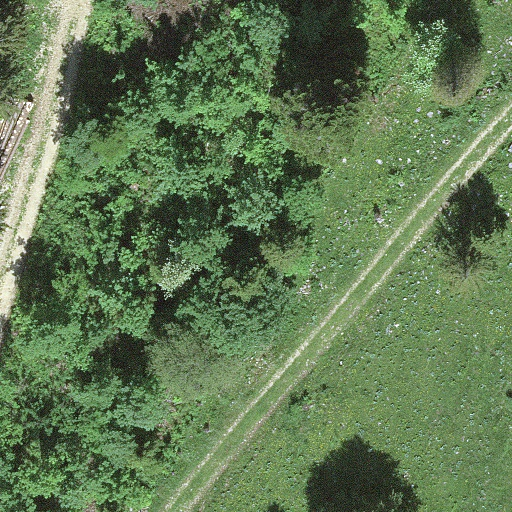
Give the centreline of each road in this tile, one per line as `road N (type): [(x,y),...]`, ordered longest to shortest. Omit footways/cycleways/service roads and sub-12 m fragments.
road 1 (track): [(176,511),(511,109)]
road 2 (track): [(61,0),(0,234)]
